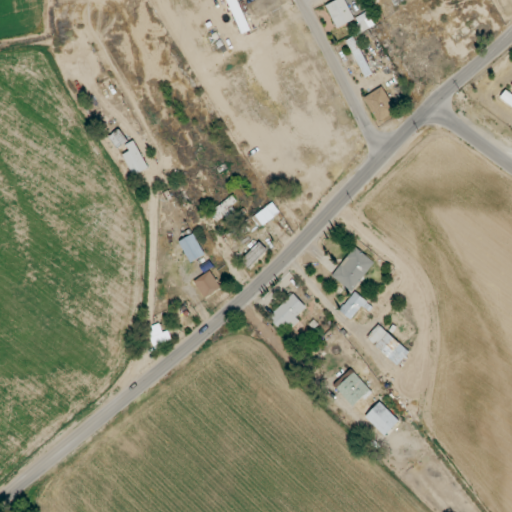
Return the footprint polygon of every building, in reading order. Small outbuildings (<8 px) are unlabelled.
[(227,0),(242,34),(251,30),(237,0),(227,0)] [(354,21),(346,0),(337,0),(327,4),(336,28),(354,21)] [(375,26),(371,16),(357,22),(361,32),(375,26)] [(365,77),(373,73),(356,40),(348,44),(365,77)] [(397,111),(382,87),(363,98),(378,123),(397,111)] [(500,98),(511,106),(511,95),(505,91),(500,98)] [(118,149),(129,141),(120,128),(109,136),(118,149)] [(149,168),(134,140),(127,144),(130,151),(123,155),(134,176),(149,168)] [(216,222),(225,216),(230,225),(243,216),(231,198),(210,211),(216,222)] [(263,225),(275,218),(268,207),(256,215),(263,225)] [(255,225),(249,218),(242,224),(244,226),(236,234),(241,238),(255,225)] [(205,255),(195,234),(180,241),(190,263),(205,255)] [(249,269),(268,251),(260,242),(241,261),(249,269)] [(375,262),(354,247),(332,276),(353,292),(375,262)] [(221,288),(211,271),(194,281),(205,298),(221,288)] [(367,301),(355,291),(340,311),(351,320),(367,301)] [(284,333),(299,319),(296,317),(306,307),(293,293),(269,317),(284,333)] [(398,366),(410,352),(379,324),(367,338),(398,366)] [(353,407),(371,390),(351,369),(333,385),(353,407)] [(365,417),(386,437),(400,421),(380,402),(365,417)]
